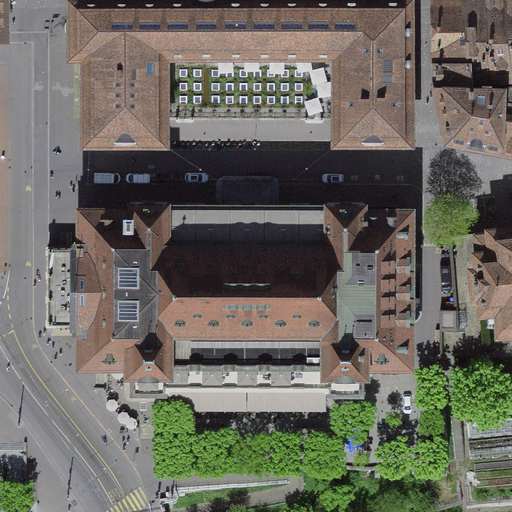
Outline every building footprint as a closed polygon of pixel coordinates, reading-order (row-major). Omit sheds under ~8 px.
[(107,1),(74,1),(73,3),(73,6),(74,6),(74,23),(74,34),(74,49),(73,49),(73,52),(74,54),(87,54),(87,136),(86,136),(86,139),(87,140),(88,141),(163,141),(163,136),(163,126),(163,54),(185,54),(193,54),(193,55),(198,55),(198,54),(215,54),(215,55),(220,55),(220,54),(336,54),(336,64),(336,125),(336,138),(336,141),(409,141),(409,86),(409,1),(408,0),(362,0),(305,0),(305,1),(223,2),(222,1),(221,1),(220,0),(191,0),(192,1),(190,1),(190,2),(132,2),(107,2),(107,1)] [(469,60),(462,0),(434,0),(437,61),(469,60)] [(462,0),(469,60),(472,80),(473,80),(473,81),(483,80),(483,83),(492,83),(490,55),(488,46),(483,0),(462,0)] [(483,0),(488,46),(490,55),(492,83),(493,83),(493,79),(511,79),(511,81),(511,71),(504,0),(483,0)] [(469,60),(437,61),(438,75),(439,85),(473,86),(473,85),(473,81),(473,80),(472,80),(469,60)] [(511,147),(511,82),(503,83),(503,86),(501,145),(511,147)] [(474,140),(501,145),(503,86),(494,86),(493,84),(493,83),(492,83),(483,83),(483,85),(473,85),(473,86),(439,85),(450,136),(474,140)] [(129,210),(82,210),(82,242),(76,242),(75,246),(72,246),(72,248),(53,247),(48,247),(47,247),(47,286),(47,324),(48,324),(48,325),(53,325),(53,324),(72,324),(72,325),(75,325),(75,329),(82,330),(81,361),(130,361),(130,368),(131,368),(131,369),(136,369),(136,390),(166,390),(166,389),(167,389),(167,388),(168,388),(168,383),(326,384),(326,389),(327,389),(327,390),(328,390),(328,391),(358,391),(358,370),(362,370),(362,369),(364,369),(364,362),(409,362),(409,330),(410,330),(410,243),(409,243),(409,211),(365,211),(365,204),(364,204),(364,202),(327,202),(327,204),(251,204),(167,203),(167,202),(131,202),(131,203),(129,203),(129,210)] [(511,228),(495,230),(475,233),(479,270),(475,270),(474,270),(474,271),(476,291),(476,292),(477,292),(481,292),(483,309),(499,307),(501,330),(511,328),(511,228)] [(442,390),(430,390),(430,415),(430,439),(440,439),(442,439),(442,390)] [(511,417),(467,422),(468,430),(469,437),(511,433),(511,417)] [(511,436),(468,441),(469,450),(470,458),(511,454),(511,436)]
